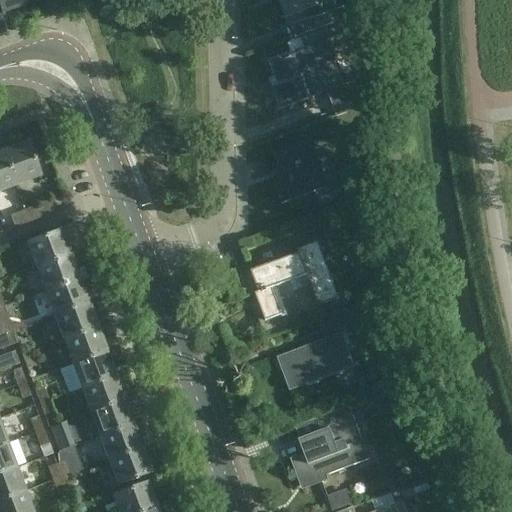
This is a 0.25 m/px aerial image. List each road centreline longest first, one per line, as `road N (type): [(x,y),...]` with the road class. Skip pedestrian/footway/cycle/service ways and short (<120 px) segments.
road 1 (residential): [(221,0),(220,229),(146,267)]
road 2 (residential): [(0,74),(44,70),(78,98),(146,267)]
road 3 (residential): [(146,267),(240,511)]
